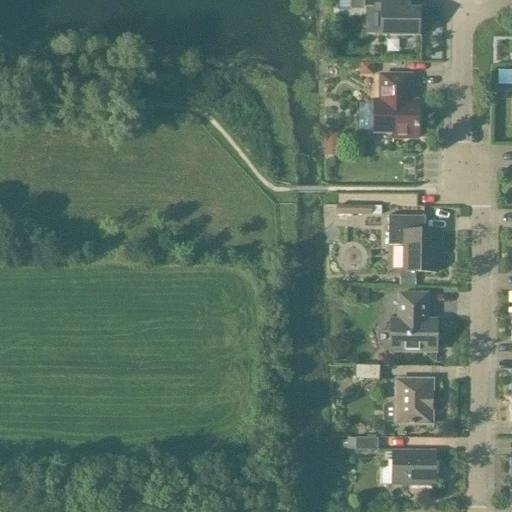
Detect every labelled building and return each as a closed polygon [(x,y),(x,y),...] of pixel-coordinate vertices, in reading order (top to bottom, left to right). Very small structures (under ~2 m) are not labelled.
[(364,0),(350,0),(350,10),(365,10),(364,0)] [(420,37),(420,10),(402,10),(402,0),(374,0),(374,12),(382,13),(381,36),(420,37)] [(419,139),(419,101),(412,101),(412,76),(381,75),(380,101),(374,101),(374,133),(393,134),(393,138),(419,139)] [(325,220),(370,219),(369,199),(334,200),(335,208),(324,209),(325,220)] [(437,273),(438,232),(426,232),(426,217),(389,216),(389,246),(405,246),(405,272),(437,273)] [(391,352),(433,353),(437,353),(437,321),(427,321),(428,295),(400,294),(399,320),(391,320),(391,352)] [(380,380),(380,366),(357,366),(356,380),(380,380)] [(432,425),(433,381),(397,380),(396,401),(388,401),(385,403),(385,418),(388,420),(396,420),(396,424),(432,425)] [(356,450),(378,450),(378,438),(356,438),(356,450)] [(435,486),(435,453),(393,452),(392,485),(435,486)]
